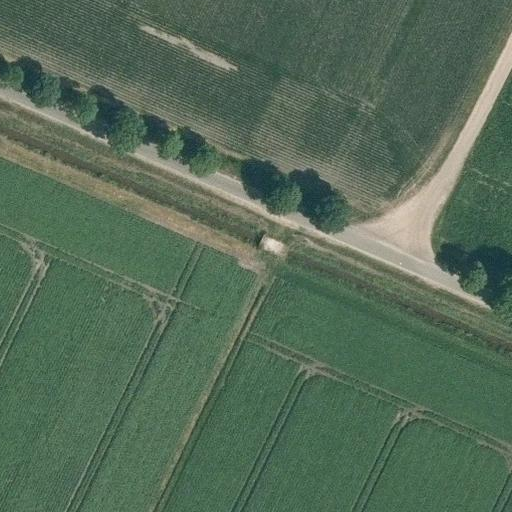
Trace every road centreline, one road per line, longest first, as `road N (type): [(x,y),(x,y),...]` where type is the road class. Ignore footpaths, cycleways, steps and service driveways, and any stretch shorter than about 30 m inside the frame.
road 1 (unclassified): [(0,86),(511,306)]
road 2 (track): [(402,259),(511,34)]
